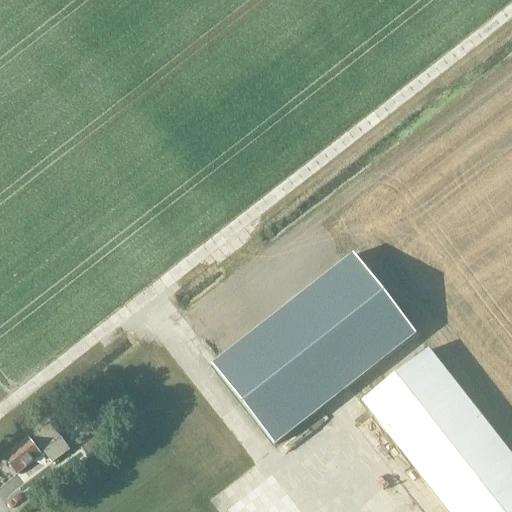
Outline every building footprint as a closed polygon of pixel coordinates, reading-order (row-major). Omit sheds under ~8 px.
[(354,256),(212,367),(274,446),(416,335),(354,256)] [(247,274),(277,295),(286,281),(256,261),(247,274)] [(267,295),(258,300),(267,315),(276,310),(267,295)] [(511,511),(511,452),(433,350),(366,401),(450,511),(511,511)] [(111,423),(101,431),(103,434),(109,442),(119,434),(111,423)] [(30,439),(5,458),(18,474),(42,456),(40,454),(44,451),(52,464),(70,451),(61,438),(51,425),(30,439)] [(101,437),(93,444),(98,451),(106,444),(101,437)] [(276,482),(290,511),(305,511),(310,510),(292,474),(276,482)]
